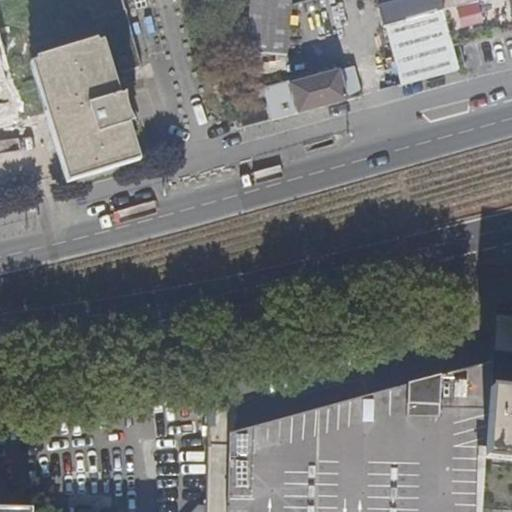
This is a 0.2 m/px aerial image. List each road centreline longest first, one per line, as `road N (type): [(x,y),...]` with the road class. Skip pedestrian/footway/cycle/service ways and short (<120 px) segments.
road 1 (primary): [(511,113),(0,253)]
road 2 (primary): [(0,333),(511,225)]
